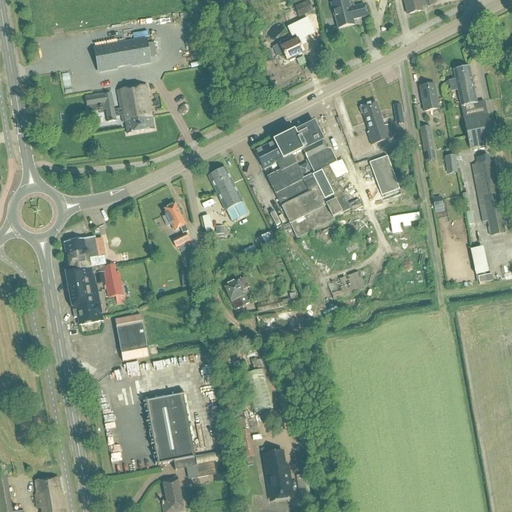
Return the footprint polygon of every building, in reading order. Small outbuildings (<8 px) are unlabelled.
[(333,18),(334,18),(337,30),(354,26),(353,21),(366,18),(363,6),(354,8),(353,2),(349,3),(348,0),(340,2),(330,4),(333,18)] [(412,0),(403,2),(407,17),(422,13),(421,8),(426,7),(427,9),(455,2),(454,0),(412,0)] [(294,8),(296,12),(294,13),(296,16),(298,15),(299,18),(313,12),(308,2),(294,8)] [(277,57),(283,54),(287,63),(288,62),(289,63),(293,61),(293,60),(303,54),(297,42),(302,40),(299,35),(278,45),(272,48),(277,57)] [(145,40),(95,49),(99,73),(117,70),(116,66),(131,63),(132,67),(150,64),(148,58),(156,56),(153,45),(146,46),(145,40)] [(455,72),(462,108),(476,105),(469,69),(455,72)] [(421,88),(425,113),(439,111),(434,86),(421,88)] [(154,131),(147,87),(117,92),(123,128),(125,127),(127,135),(154,131)] [(103,96),(84,99),(86,108),(105,105),(103,96)] [(371,147),(391,141),(386,126),(383,127),(376,103),(361,107),(361,108),(360,110),(359,110),(361,116),(363,115),(371,140),(369,140),(371,147)] [(476,105),(462,108),(468,140),(470,150),(485,147),(484,144),(491,142),(484,104),(476,105)] [(400,105),(393,106),(396,126),(404,125),(400,105)] [(114,108),(105,110),(107,123),(116,122),(114,108)] [(275,143),(273,143),(273,144),(274,144),(282,161),(286,170),(291,168),(295,166),(291,157),(302,151),(307,149),(323,141),(314,123),(294,133),(275,143)] [(424,154),(426,163),(427,163),(435,161),(433,152),(434,152),(430,127),(420,129),(424,154)] [(310,194),(282,209),(297,239),(334,221),(333,219),(350,210),(335,180),(329,168),(336,164),(336,163),(330,151),(328,151),(323,141),(307,149),(302,151),(308,162),(314,175),(303,181),(310,194)] [(273,143),(255,153),(264,171),(277,164),(281,172),(267,179),(282,209),(310,194),(303,181),(302,180),(295,166),(291,168),(286,170),(282,161),(274,144),(273,144),(273,143)] [(369,164),(381,197),(399,190),(387,157),(369,164)] [(448,175),(456,174),(454,157),(446,159),(448,175)] [(482,224),(487,223),(489,233),(504,230),(499,205),(501,204),(499,194),(493,162),(477,165),(472,166),(482,224)] [(225,213),(226,212),(232,223),(247,215),(242,204),(243,203),(226,169),(208,179),(225,213)] [(441,197),(432,199),(435,211),(443,209),(441,197)] [(167,216),(163,218),(167,228),(171,226),(174,232),(180,229),(183,236),(173,241),(176,249),(190,242),(186,235),(189,233),(180,214),(179,214),(175,204),(164,210),(167,216)] [(409,223),(420,221),(419,214),(389,219),(392,235),(401,234),(400,224),(403,224),(403,228),(410,227),(409,223)] [(344,246),(355,240),(350,230),(339,236),(344,246)] [(331,231),(322,241),(329,247),(338,236),(331,231)] [(262,251),(275,245),(269,234),(257,240),(262,251)] [(64,244),(68,269),(68,270),(77,268),(78,271),(106,266),(104,258),(99,259),(95,238),(64,244)] [(347,254),(358,249),(355,242),(344,247),(347,254)] [(247,260),(258,255),(254,246),(242,251),(247,260)] [(489,249),(476,251),(480,277),(493,275),(489,249)] [(77,318),(79,327),(103,322),(96,285),(105,284),(108,298),(108,299),(115,297),(117,305),(126,304),(124,296),(123,296),(118,273),(116,273),(114,266),(106,267),(106,266),(78,271),(77,268),(68,270),(68,269),(65,270),(73,311),(75,319),(77,318)] [(182,273),(182,289),(197,288),(197,272),(182,273)] [(327,284),(333,301),(365,290),(357,273),(327,284)] [(235,311),(242,307),(248,304),(242,291),(248,288),(243,278),(229,285),(230,286),(224,289),(231,303),(232,304),(235,311)] [(283,308),(282,307),(291,306),(289,300),(281,302),(281,301),(256,306),(258,313),(283,308)] [(115,321),(122,363),(149,358),(141,317),(115,321)] [(264,370),(245,375),(243,376),(255,415),(275,409),(264,370)] [(145,403),(158,466),(173,463),(175,472),(176,472),(176,470),(194,467),(195,467),(200,466),(195,442),(195,441),(190,442),(189,437),(194,436),(191,422),(187,423),(182,396),(145,403)] [(247,423),(229,427),(231,437),(236,436),(236,433),(248,430),(247,423)] [(254,451),(247,455),(250,460),(257,456),(254,451)] [(262,455),(269,503),(293,499),(288,466),(285,466),(283,452),(262,455)] [(216,475),(214,463),(207,464),(200,466),(195,467),(194,467),(196,479),(191,480),(216,475)] [(183,511),(177,478),(162,481),(165,495),(167,494),(168,502),(162,504),(163,511),(183,511)] [(59,493),(58,480),(35,483),(37,496),(34,497),(36,511),(42,511),(64,511),(62,493),(59,493)] [(306,494),(299,496),(301,505),(302,505),(310,503),(308,494),(306,494)]
